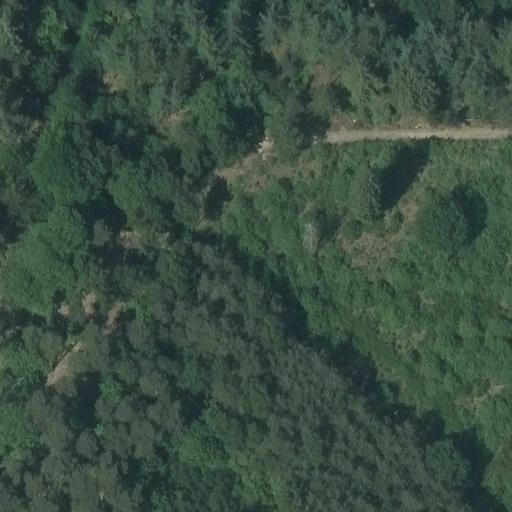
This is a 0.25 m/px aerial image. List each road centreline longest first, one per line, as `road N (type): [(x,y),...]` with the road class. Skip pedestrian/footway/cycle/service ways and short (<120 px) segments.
road 1 (unknown): [(511,138),(307,138),(116,178),(0,162)]
road 2 (track): [(511,37),(358,0)]
